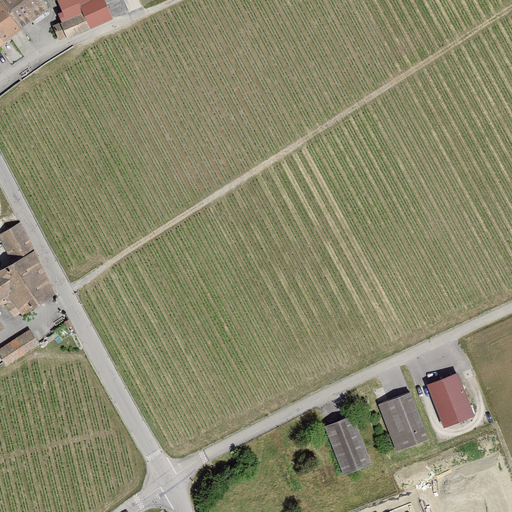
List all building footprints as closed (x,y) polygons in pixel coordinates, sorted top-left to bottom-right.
[(55,11),(47,0),(0,0),(0,1),(3,6),(24,33),(55,11)] [(66,12),(63,16),(70,36),(132,12),(126,0),(61,0),(66,12)] [(24,33),(3,6),(0,8),(0,34),(8,45),(24,33)] [(0,51),(8,45),(0,34),(0,51)] [(22,223),(3,235),(17,266),(37,253),(22,223)] [(17,266),(0,276),(0,305),(12,298),(25,318),(61,296),(37,253),(17,266)] [(0,334),(10,329),(0,313),(0,334)] [(34,330),(0,353),(10,366),(44,345),(34,330)] [(458,372),(427,384),(444,428),(475,415),(458,372)] [(411,392),(379,404),(397,451),(429,439),(411,392)] [(353,415),(324,426),(343,475),(372,464),(353,415)]
